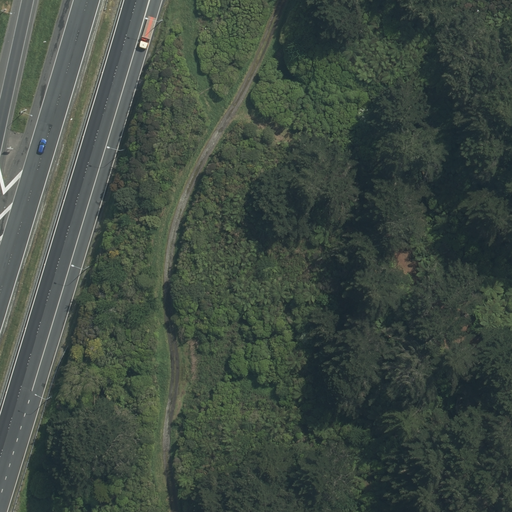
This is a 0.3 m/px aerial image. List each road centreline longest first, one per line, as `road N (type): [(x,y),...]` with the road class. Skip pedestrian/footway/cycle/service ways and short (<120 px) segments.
road 1 (motorway): [(156,0),(0,486)]
road 2 (motorway): [(135,0),(0,456)]
road 3 (motorway): [(0,290),(87,0)]
road 4 (motorway): [(0,151),(26,0)]
